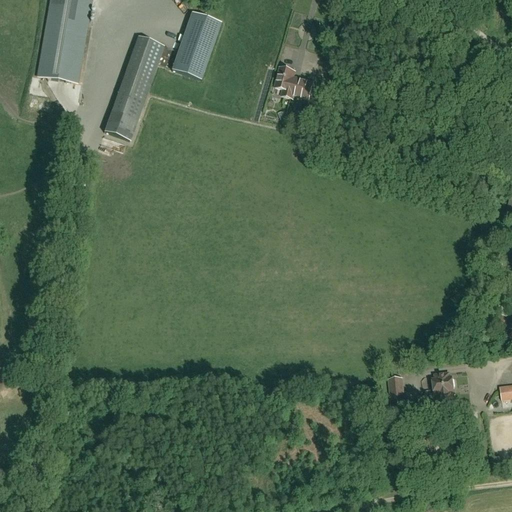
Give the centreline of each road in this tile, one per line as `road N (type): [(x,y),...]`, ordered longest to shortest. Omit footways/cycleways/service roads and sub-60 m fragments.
road 1 (track): [(511,483),(337,511)]
road 2 (secondary): [(511,72),(363,0)]
